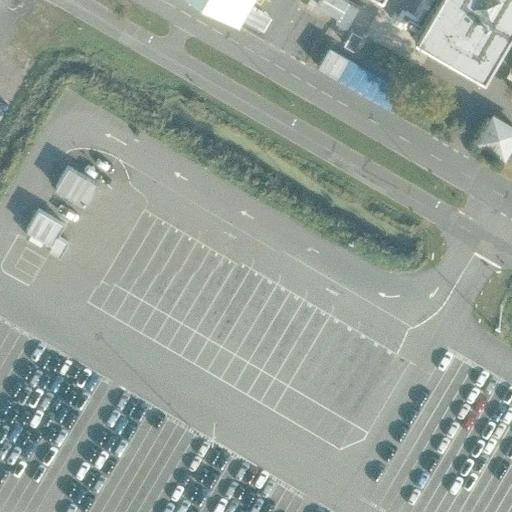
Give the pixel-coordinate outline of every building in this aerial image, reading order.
[(206,0),(240,18),(250,0),(206,0)] [(355,2),(352,0),(306,0),(343,22),(355,2)] [(511,0),(440,0),(418,36),(494,79),(502,66),(511,71),(511,0)] [(503,156),(511,142),(511,122),(489,108),(471,136),(503,156)] [(64,170),(54,189),(87,206),(97,187),(64,170)] [(187,349),(367,348),(374,334),(228,264),(225,264),(221,273),(221,292),(231,297),(216,297),(230,303),(226,311),(209,311),(203,322),(194,318),(187,334),(186,322),(181,322),(181,334),(192,339),(187,349)]
